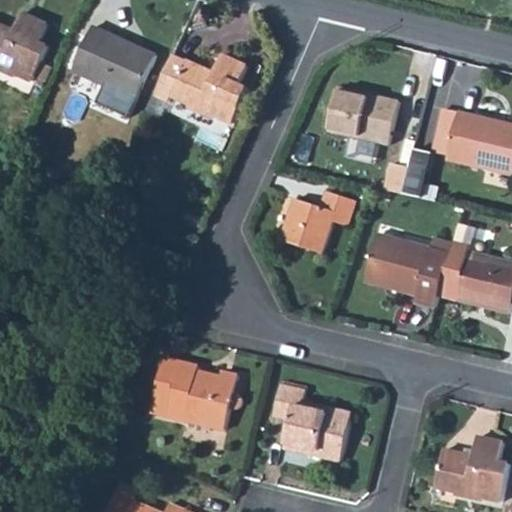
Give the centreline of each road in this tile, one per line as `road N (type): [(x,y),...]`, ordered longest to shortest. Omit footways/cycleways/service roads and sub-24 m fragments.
road 1 (residential): [(321,5),(215,265),(214,288),(221,305),(252,323),(412,363)]
road 2 (tertiary): [(511,51),(321,5)]
road 3 (residential): [(377,511),(412,363)]
